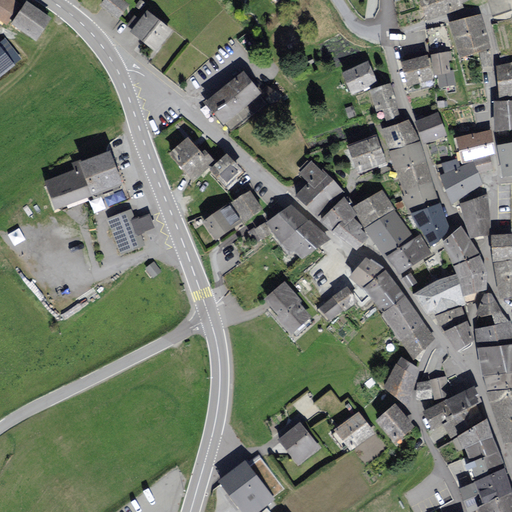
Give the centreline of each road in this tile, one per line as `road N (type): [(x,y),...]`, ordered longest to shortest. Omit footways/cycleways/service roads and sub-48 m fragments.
road 1 (residential): [(502,451),(476,380),(371,249),(352,252),(148,75),(116,70)]
road 2 (primary): [(211,317),(116,70)]
road 3 (tertiary): [(211,317),(0,429)]
road 4 (primary): [(191,511),(220,392),(211,317)]
